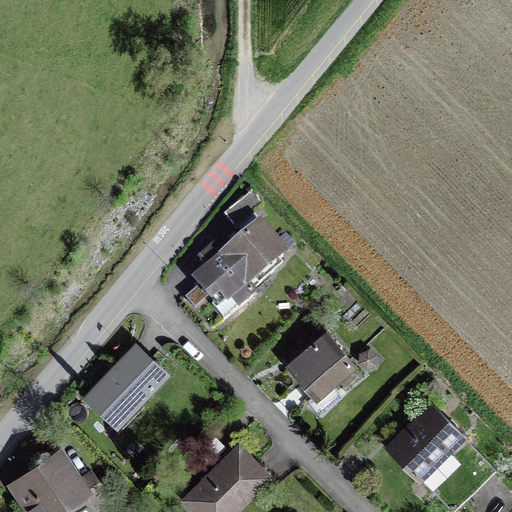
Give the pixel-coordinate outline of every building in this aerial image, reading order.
[(251,193),(224,214),(235,228),(262,206),(251,193)] [(255,294),(248,287),(283,257),(259,229),(234,250),(224,239),(200,259),(210,271),(196,283),(215,304),(212,307),(223,321),(255,294)] [(289,364),(314,395),(353,363),(327,333),(289,364)] [(86,396),(117,425),(167,373),(136,344),(86,396)] [(388,447),(420,479),(463,436),(431,404),(388,447)] [(463,436),(420,479),(453,511),(496,469),(463,436)] [(187,498),(200,511),(230,511),(267,476),(239,447),(187,498)] [(80,481),(59,451),(14,483),(33,511),(52,511),(85,490),(95,504),(108,495),(92,472),(80,481)]
